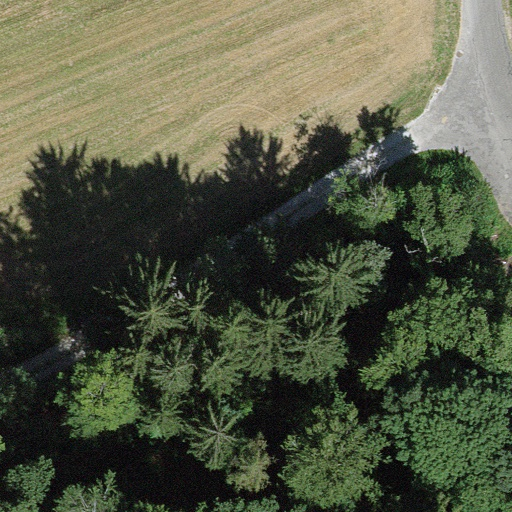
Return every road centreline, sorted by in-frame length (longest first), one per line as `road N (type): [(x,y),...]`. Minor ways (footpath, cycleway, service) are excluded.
road 1 (track): [(0,393),(475,92)]
road 2 (residential): [(472,0),(475,92),(511,177)]
